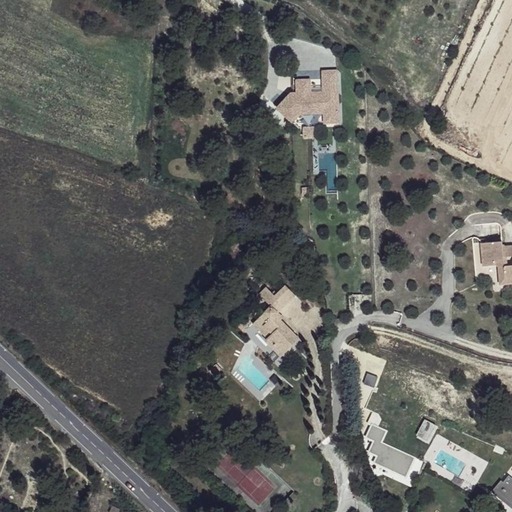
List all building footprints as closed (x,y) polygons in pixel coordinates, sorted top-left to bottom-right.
[(323,122),(341,121),(339,66),(321,67),(322,88),(312,88),(312,75),(296,75),(296,89),(282,89),(283,122),(300,121),(300,112),(323,111),(323,122)] [(303,135),(316,135),(316,124),(303,124),(303,135)] [(479,240),(479,246),(501,244),(500,238),(479,240)] [(501,244),(479,246),(482,269),(494,268),(493,263),(503,262),(502,252),(501,244)] [(511,251),(502,252),(503,262),(503,267),(504,271),(508,271),(511,263),(511,262),(511,251)] [(511,282),(505,283),(504,271),(495,272),(497,289),(511,287),(511,282)] [(272,306),(254,323),(284,354),(300,339),(282,320),(276,315),(279,312),(296,295),(286,286),(275,295),(267,287),(261,294),(272,306)] [(284,318),(279,312),(276,315),(282,320),(284,318)] [(210,371),(215,376),(220,371),(215,366),(210,371)] [(417,434),(428,439),(435,423),(424,418),(417,434)] [(378,439),(375,448),(382,450),(386,442),(378,439)] [(485,453),(482,460),(488,462),(491,455),(485,453)] [(496,491),(511,503),(511,478),(508,476),(496,491)]
